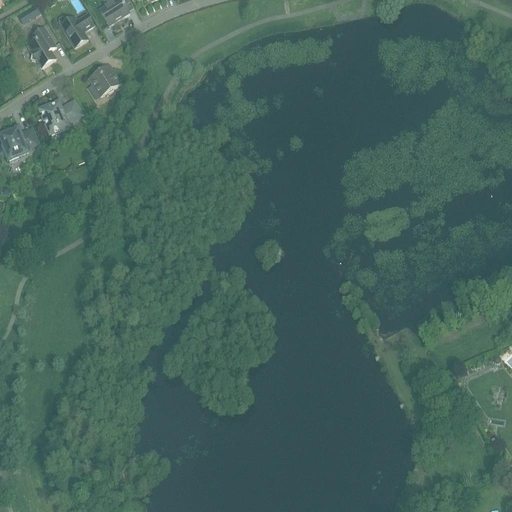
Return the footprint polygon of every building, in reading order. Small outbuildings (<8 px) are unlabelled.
[(124,8),(130,4),(126,0),(115,0),(117,2),(99,13),(109,29),(130,16),(124,8)] [(64,18),(67,22),(73,18),(70,13),(64,18)] [(87,32),(94,28),(87,17),(77,23),(75,20),(61,28),(75,50),(89,42),(83,33),(87,31),(87,32)] [(51,53),(57,50),(45,30),(33,38),(36,44),(28,48),(33,56),(32,62),(37,63),(42,71),(56,62),(53,57),(50,56),(51,53)] [(110,68),(104,72),(89,81),(101,99),(108,95),(110,96),(114,93),(114,91),(121,87),(110,68)] [(69,129),(68,127),(83,118),(74,104),(64,110),(58,113),(55,106),(40,113),(51,137),(69,129)] [(19,132),(15,134),(4,130),(3,130),(4,131),(1,137),(0,137),(0,140),(3,147),(0,154),(0,156),(8,159),(9,163),(10,163),(8,159),(17,155),(18,158),(28,154),(28,153),(27,151),(38,146),(32,131),(20,136),(19,132)]
